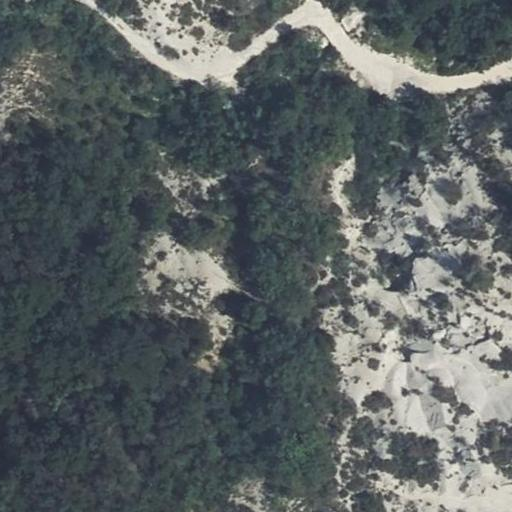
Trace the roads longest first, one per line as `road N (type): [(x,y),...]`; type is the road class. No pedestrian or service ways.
road 1 (track): [(322,4),(223,70),(198,77),(154,60),(83,0)]
road 2 (track): [(322,4),(343,42),(383,76),(439,86),(511,73)]
